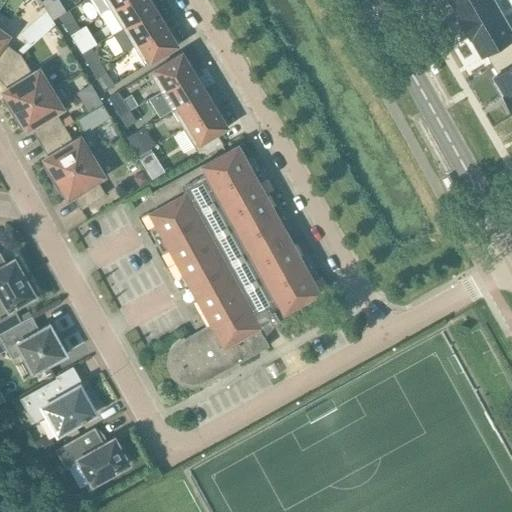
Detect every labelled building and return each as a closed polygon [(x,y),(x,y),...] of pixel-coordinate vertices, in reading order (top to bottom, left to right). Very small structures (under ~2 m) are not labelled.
[(52,0),(44,0),(41,2),(48,12),(57,7),(52,0)] [(104,0),(111,10),(127,0),(104,0)] [(150,0),(127,0),(111,10),(122,29),(155,8),(150,0)] [(490,0),(450,0),(448,2),(458,19),(491,0),(490,0)] [(491,0),(458,19),(468,37),(501,18),(491,0)] [(155,8),(122,29),(112,34),(124,53),(133,47),(166,27),(155,8)] [(64,24),(71,35),(80,29),(73,18),(64,24)] [(511,36),(501,18),(468,37),(480,57),(484,55),(489,65),(511,51),(511,36)] [(166,27),(133,47),(145,66),(161,56),(178,45),(166,27)] [(86,40),(80,29),(71,35),(77,45),(86,40)] [(0,30),(0,74),(21,55),(3,42),(8,36),(0,30)] [(511,51),(489,65),(494,73),(490,75),(503,97),(511,91),(511,51)] [(182,53),(165,63),(149,73),(161,92),(194,71),(182,53)] [(21,55),(0,74),(0,80),(7,89),(3,92),(6,96),(3,98),(10,110),(9,111),(11,113),(51,89),(39,70),(32,74),(21,55)] [(86,61),(93,71),(102,66),(96,55),(86,61)] [(93,71),(99,82),(105,91),(114,85),(102,66),(93,71)] [(194,71),(161,92),(172,110),(205,90),(194,71)] [(51,89),(11,113),(12,116),(14,115),(21,127),(24,125),(27,130),(30,128),(39,142),(64,127),(56,112),(62,108),(51,89)] [(205,90),(172,110),(183,128),(216,108),(205,90)] [(511,91),(503,97),(511,113),(511,91)] [(114,106),(120,116),(129,111),(123,100),(114,106)] [(88,116),(93,125),(109,115),(103,106),(88,116)] [(228,127),(216,108),(183,128),(201,158),(223,144),(217,134),(228,127)] [(136,121),(129,111),(120,116),(127,127),(136,121)] [(64,127),(39,142),(48,157),(45,159),(47,164),(44,166),(51,178),(50,178),(52,181),(92,157),(80,138),(73,142),(64,127)] [(132,135),(125,139),(129,147),(136,157),(145,152),(156,145),(144,127),(132,135)] [(211,324),(181,341),(178,343),(175,346),(173,349),(171,352),(170,356),(169,360),(169,364),(170,367),(171,371),(173,374),(175,378),(178,380),(181,382),(185,384),(189,385),(193,385),(196,385),(200,384),(204,382),(269,346),(264,337),(262,338),(257,328),(260,326),(258,323),(269,317),(272,323),(280,319),(276,313),(281,310),(283,314),(320,293),(238,145),(148,194),(156,209),(149,212),(211,324)] [(163,167),(156,156),(142,165),(149,176),(163,167)] [(92,157),(52,181),(54,184),(55,183),(62,195),(65,193),(68,198),(71,195),(80,210),(106,195),(97,180),(103,176),(92,157)] [(142,171),(133,177),(139,187),(148,181),(142,171)] [(0,252),(0,292),(9,309),(18,304),(20,307),(33,300),(31,297),(34,295),(26,282),(26,280),(25,280),(22,275),(23,275),(22,274),(14,260),(7,264),(0,252)] [(8,316),(13,326),(0,333),(0,352),(7,349),(13,359),(22,354),(33,373),(66,354),(50,324),(39,330),(32,316),(21,321),(16,312),(8,316)] [(57,378),(20,399),(34,423),(47,415),(58,434),(81,421),(82,422),(87,419),(87,418),(96,413),(85,393),(87,392),(87,390),(84,392),(80,385),(66,393),(57,376),(56,376),(57,378)] [(56,449),(56,450),(66,468),(80,460),(93,483),(95,482),(97,485),(110,478),(108,475),(128,463),(127,461),(130,459),(122,445),(118,447),(114,439),(105,444),(95,427),(56,449)] [(56,450),(56,449),(48,436),(35,444),(43,457),(56,450)] [(68,500),(74,511),(85,505),(79,494),(68,500)]
